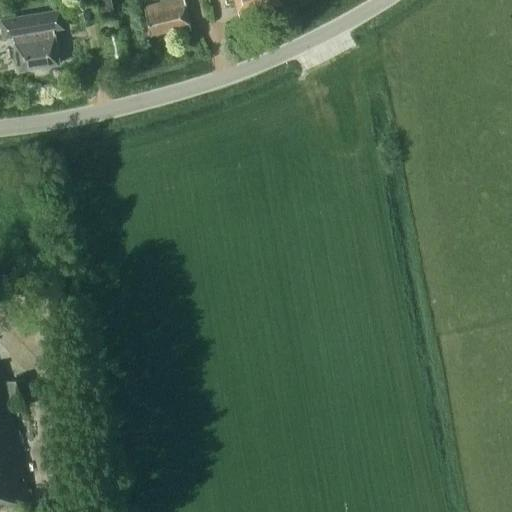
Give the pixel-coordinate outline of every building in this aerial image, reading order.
[(114,9),(111,0),(99,0),(102,11),(114,9)] [(192,31),(184,0),(174,0),(144,7),(150,35),(175,30),(176,34),(192,31)] [(278,3),(277,0),(235,0),(239,16),(256,12),(255,8),(278,3)] [(62,28),(59,10),(0,20),(0,24),(2,38),(12,37),(18,70),(58,64),(52,30),(62,28)] [(0,367),(0,506),(28,502),(2,367),(0,367)] [(27,403),(23,379),(8,382),(12,406),(27,403)]
